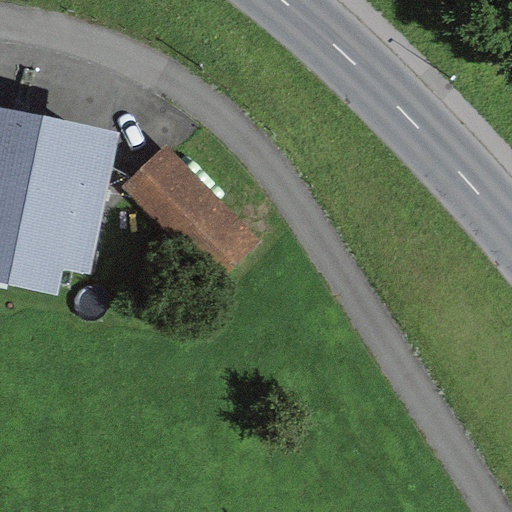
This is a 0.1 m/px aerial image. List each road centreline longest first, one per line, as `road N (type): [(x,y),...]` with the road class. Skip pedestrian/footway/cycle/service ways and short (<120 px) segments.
road 1 (track): [(262,191),(458,511)]
road 2 (secondary): [(283,0),(383,90),(511,233)]
